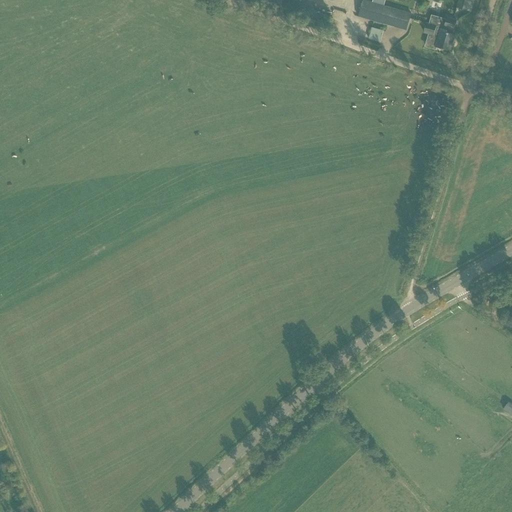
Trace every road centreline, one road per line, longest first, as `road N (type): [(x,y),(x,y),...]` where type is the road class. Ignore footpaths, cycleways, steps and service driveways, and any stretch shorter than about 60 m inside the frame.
road 1 (tertiary): [(176,511),(368,340),(511,252)]
road 2 (track): [(408,311),(469,88)]
road 3 (unclassified): [(469,88),(291,24)]
